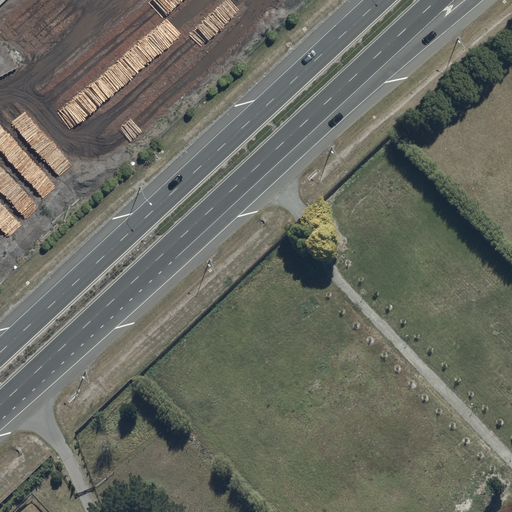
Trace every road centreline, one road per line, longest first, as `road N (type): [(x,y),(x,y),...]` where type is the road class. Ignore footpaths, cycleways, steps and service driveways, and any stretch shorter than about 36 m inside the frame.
road 1 (trunk): [(0,352),(379,0)]
road 2 (trunk): [(473,0),(116,297)]
road 3 (trunk): [(436,0),(116,297)]
road 4 (trunk): [(116,297),(0,404)]
